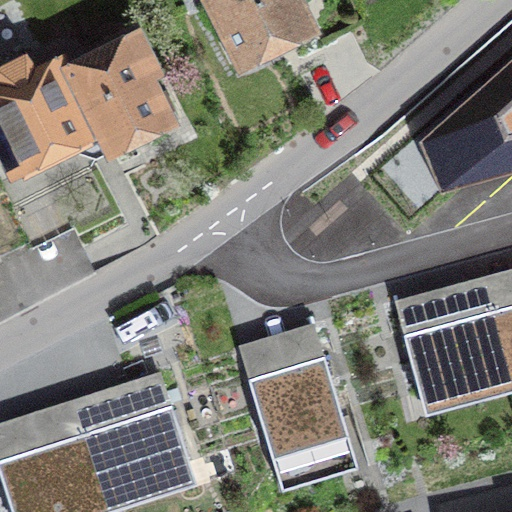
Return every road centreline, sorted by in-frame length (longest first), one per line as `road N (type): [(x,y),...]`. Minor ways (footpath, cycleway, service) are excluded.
road 1 (residential): [(498,0),(229,219)]
road 2 (residential): [(229,219),(256,262),(275,278),(300,283),(511,233)]
road 3 (residential): [(229,219),(0,348)]
